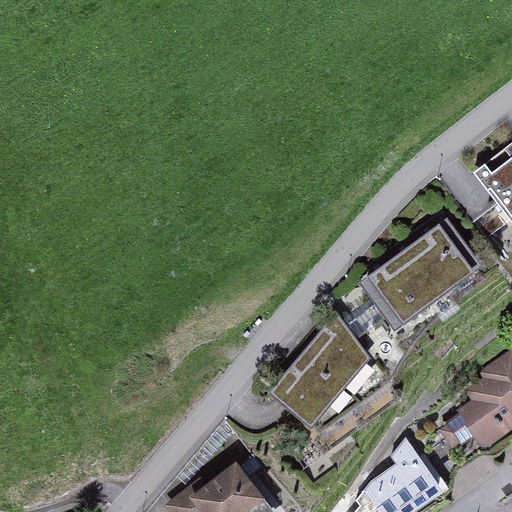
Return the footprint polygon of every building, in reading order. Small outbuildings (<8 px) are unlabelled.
[(511,224),(511,135),(470,164),(511,224)] [(388,329),(468,270),(435,227),(356,286),(388,329)] [(305,431),(364,362),(333,317),(264,396),(305,431)] [(484,448),(511,429),(511,358),(485,377),(489,382),(470,395),(477,406),(462,416),(484,448)] [(363,511),(406,511),(433,491),(406,456),(353,498),(364,511),(363,511)] [(229,464),(188,499),(198,511),(246,511),(260,500),(229,464)]
